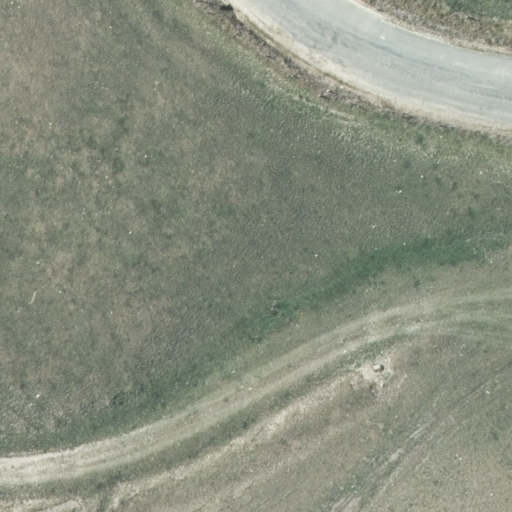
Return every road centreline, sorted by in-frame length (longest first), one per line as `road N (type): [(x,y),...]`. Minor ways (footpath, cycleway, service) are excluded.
road 1 (track): [(511,289),(139,436),(0,458)]
road 2 (tertiary): [(283,0),(386,83),(511,101)]
